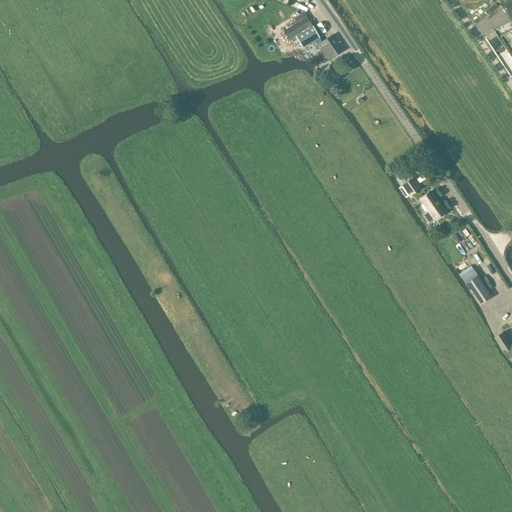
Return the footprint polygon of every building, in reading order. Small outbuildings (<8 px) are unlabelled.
[(319,37),(312,26),(295,36),(302,47),(319,37)] [(317,45),(320,50),(316,53),(323,63),(341,51),(331,36),(317,45)] [(331,76),(337,71),(331,63),(325,68),(331,76)] [(413,177),(403,184),(409,194),(419,188),(413,177)] [(435,219),(445,213),(430,192),(420,198),(429,211),(424,215),(429,222),(434,218),(435,219)] [(474,268),(461,276),(466,283),(470,280),(478,275),(474,268)] [(479,304),(492,295),(478,275),(470,280),(466,283),(479,304)] [(511,343),(511,344),(503,332),(495,337),(509,357),(511,355),(511,343)]
